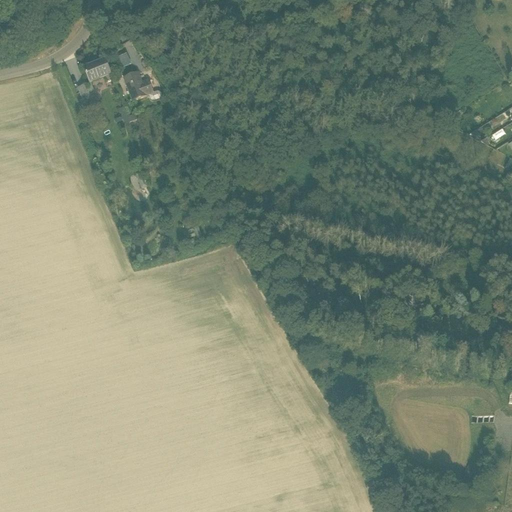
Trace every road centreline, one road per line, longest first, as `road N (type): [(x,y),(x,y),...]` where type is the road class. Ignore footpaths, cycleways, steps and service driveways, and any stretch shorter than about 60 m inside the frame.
road 1 (track): [(55,57),(124,267),(138,276),(228,254),(298,368)]
road 2 (unclassified): [(0,76),(66,52),(88,27),(91,0)]
